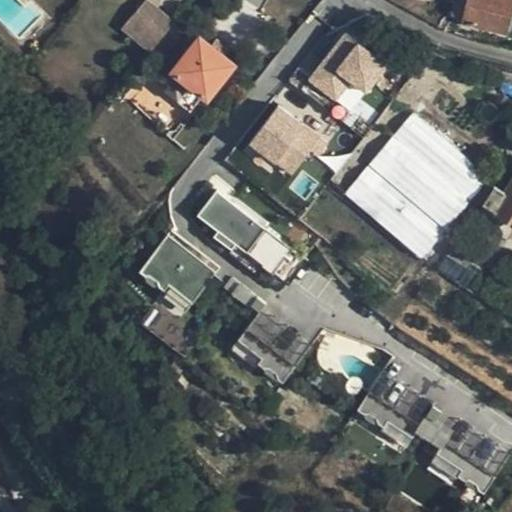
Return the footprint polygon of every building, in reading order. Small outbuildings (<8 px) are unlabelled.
[(151,0),(133,21),(161,45),(186,17),(167,0),(151,0)] [(511,8),(511,0),(469,0),(465,21),(506,32),(511,8)] [(347,29),(311,76),(337,96),(352,76),(367,87),(388,60),(347,29)] [(181,76),(173,86),(202,110),(238,66),(230,59),(235,53),(221,41),(215,48),(202,38),(175,71),(181,76)] [(322,137),(281,105),(253,141),(294,173),(322,137)] [(412,112),(385,143),(344,192),(352,197),(423,257),(490,178),(412,112)] [(487,206),(478,219),(510,240),(511,236),(511,183),(506,193),(496,186),(484,204),(487,206)] [(303,256),(218,189),(199,214),(220,230),(216,235),(233,248),(236,243),(272,271),(271,272),(283,281),(303,256)] [(194,302),(221,267),(172,228),(141,269),(145,273),(151,273),(159,280),(161,285),(166,289),(170,283),(194,302)] [(474,259),(453,245),(446,255),(467,269),(474,259)] [(306,259),(303,256),(283,281),(287,284),(306,259)] [(151,273),(145,273),(147,278),(156,284),(161,285),(159,280),(151,273)] [(234,276),(227,285),(251,304),(258,295),(234,276)] [(263,306),(267,302),(258,295),(251,304),(260,311),(263,306)] [(312,345),(263,306),(260,311),(238,338),(262,357),(258,362),(262,366),(267,366),(276,373),(277,378),(283,382),(312,345)] [(267,366),(262,366),(264,371),(272,377),(277,378),(276,373),(267,366)] [(385,369),(358,409),(363,412),(369,412),(377,418),(379,423),(384,427),(388,421),(413,437),(428,415),(434,406),(436,403),(385,369)] [(434,406),(428,415),(436,420),(442,411),(434,406)] [(369,412),(363,412),(365,417),(374,423),(379,423),(377,418),(369,412)] [(485,494),(511,453),(461,419),(437,453),(462,470),(458,475),(463,479),(468,479),(477,485),(479,490),(485,494)]
